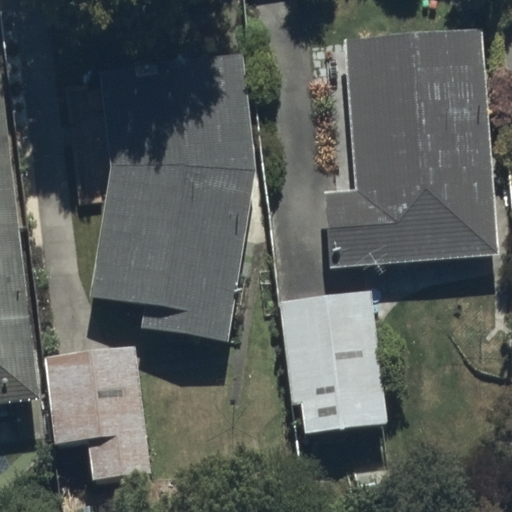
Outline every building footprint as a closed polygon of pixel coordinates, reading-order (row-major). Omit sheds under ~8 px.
[(503,277),(483,42),(342,54),(355,207),(321,210),(327,292),(503,277)] [(258,195),(244,68),(98,86),(113,192),(87,318),(146,330),(143,345),(228,362),(258,195)] [(0,428),(40,424),(0,97),(0,428)] [(377,306),(284,318),(300,458),(393,447),(377,306)] [(153,499),(137,363),(50,373),(65,509),(153,499)]
